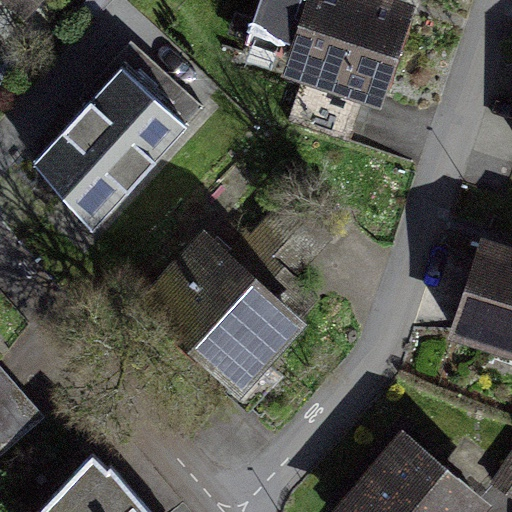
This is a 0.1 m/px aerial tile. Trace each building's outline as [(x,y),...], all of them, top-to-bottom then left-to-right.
[(35,0),(9,0),(23,13),(35,0)] [(423,15),(374,0),(309,0),(288,68),(396,102),(423,15)] [(110,34),(39,115),(110,178),(182,97),(110,34)] [(511,260),(482,250),(449,347),(511,367),(511,260)] [(300,334),(211,257),(156,320),(245,398),(300,334)] [(328,511),(472,511),(474,511),(395,439),(328,511)] [(145,511),(100,455),(28,511),(145,511)]
